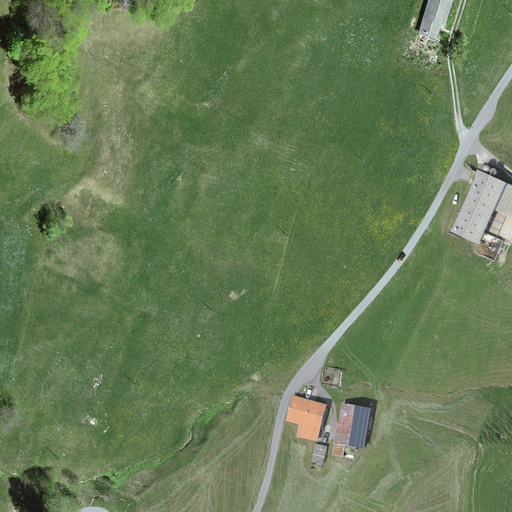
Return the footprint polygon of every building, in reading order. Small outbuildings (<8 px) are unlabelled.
[(452,0),(427,0),(417,34),(436,39),(440,24),(445,26),(452,0)] [(511,185),(480,171),(477,179),(453,233),(482,246),(497,212),(511,218),(511,185)] [(328,406),(293,396),(287,421),(300,425),(298,437),(318,443),(328,406)] [(373,409),(343,404),(336,445),(335,444),(333,455),(345,457),(347,447),(366,450),(373,409)] [(327,447),(316,444),(312,463),(324,465),(327,447)]
